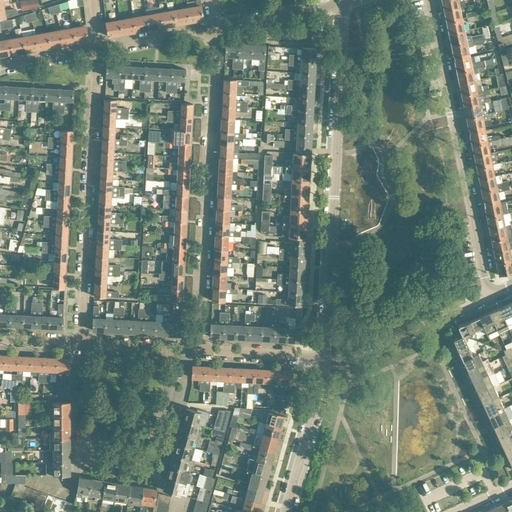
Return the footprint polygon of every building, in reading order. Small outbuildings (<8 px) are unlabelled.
[(21,11),(39,8),(37,0),(30,0),(20,2),(21,11)] [(200,0),(194,0),(186,1),(188,8),(190,22),(204,19),(201,5),(200,0)] [(466,6),(464,0),(441,0),(444,10),(460,7),(466,6)] [(3,5),(0,5),(0,18),(6,18),(18,14),(16,10),(10,11),(10,9),(4,10),(3,5)] [(163,26),(160,13),(159,7),(146,10),(147,15),(149,29),(163,26)] [(446,22),(462,19),(460,7),(444,10),(446,22)] [(176,24),(190,22),(188,8),(174,10),(176,24)] [(174,10),(160,13),(163,26),(176,24),(174,10)] [(147,15),(133,18),(135,31),(149,29),(147,15)] [(122,34),(135,31),(133,18),(119,20),(122,34)] [(449,33),(464,30),(462,19),(446,22),(449,33)] [(119,20),(106,23),(108,36),(122,34),(119,20)] [(86,26),(73,28),(76,42),(88,40),(86,26)] [(63,45),(76,42),(73,28),(61,30),(63,45)] [(21,31),(22,37),(25,51),(38,49),(35,35),(34,29),(21,31)] [(50,47),(63,45),(61,30),(48,32),(50,47)] [(451,45),(467,41),(479,39),(478,35),(466,37),(464,30),(449,33),(451,45)] [(50,47),(48,32),(35,35),(38,49),(50,47)] [(491,36),(479,39),(467,41),(451,45),(454,59),(470,55),(469,54),(468,46),(492,41),(491,36)] [(25,51),(22,37),(10,39),(12,54),(25,51)] [(10,39),(0,41),(0,55),(12,54),(10,39)] [(188,51),(198,55),(202,43),(192,40),(188,51)] [(238,69),(239,44),(226,43),(225,56),(233,56),(233,62),(234,62),(233,69),(238,69)] [(252,45),(239,44),(238,69),(243,69),(243,57),(251,57),(252,45)] [(265,46),(252,45),(251,57),(260,58),(259,70),(264,70),(265,46)] [(275,46),(268,46),(267,54),(275,55),(275,46)] [(289,59),(315,61),(316,51),(316,48),(302,48),(302,55),(296,55),(296,56),(290,55),(289,59)] [(470,57),(470,55),(454,59),(457,72),(484,66),(485,66),(484,60),(475,62),(474,56),(470,57)] [(496,58),(484,60),(485,66),(498,64),(496,58)] [(289,59),(289,64),(295,64),(295,65),(301,66),(301,73),(314,73),(315,61),(289,59)] [(119,77),(120,66),(106,65),(106,76),(112,77),(112,83),(114,84),(114,89),(118,90),(119,77)] [(133,66),(120,66),(119,77),(118,90),(123,90),(123,77),(132,78),(133,66)] [(146,67),(133,66),(132,78),(141,78),(140,91),(145,91),(146,67)] [(485,70),(484,66),(457,72),(459,83),(475,80),(473,73),(485,70)] [(159,79),(159,68),(146,67),(145,91),(149,91),(150,79),(159,79)] [(172,69),(159,68),(159,79),(167,80),(167,92),(171,93),(172,69)] [(186,69),(172,69),(171,93),(176,93),(176,87),(177,80),(185,81),(186,69)] [(288,80),(288,84),(300,85),(314,86),(314,73),(301,73),(300,80),(294,79),(294,80),(288,80)] [(502,74),(500,74),(495,75),(497,87),(499,87),(505,85),(502,74)] [(224,79),(223,93),(236,93),(236,85),(240,85),(247,86),(248,86),(248,85),(249,81),(224,79)] [(476,87),(475,80),(459,83),(461,95),(477,92),(489,89),(488,85),(476,87)] [(266,83),(266,88),(288,89),(293,89),(293,91),(300,92),(299,97),(313,98),(314,86),(300,85),(288,84),(285,84),(266,83)] [(507,94),(505,85),(499,87),(500,95),(507,94)] [(4,103),(4,110),(9,111),(10,98),(18,98),(19,87),(6,86),(5,97),(4,103)] [(31,112),(32,99),(33,87),(19,87),(18,98),(27,99),(26,111),(31,112)] [(37,99),(45,100),(46,88),(33,87),(32,99),(31,112),(36,112),(37,99)] [(58,113),(59,100),(59,89),(46,88),(45,100),(54,100),(53,113),(58,113)] [(59,89),(59,100),(58,113),(63,113),(64,101),(73,101),(73,90),(59,89)] [(489,89),(477,92),(461,95),(464,106),(485,102),(483,95),(490,93),(489,89)] [(235,102),(236,93),(223,93),(222,105),(248,107),(248,102),(235,102)] [(265,97),(265,108),(275,109),(275,104),(270,104),(271,98),(265,97)] [(312,111),(313,98),(299,97),(299,103),(294,103),(294,105),(280,104),(280,109),(312,111)] [(506,97),(500,99),(502,110),(509,108),(508,104),(506,97)] [(105,99),(104,112),(115,113),(128,113),(128,108),(116,108),(116,100),(105,99)] [(466,118),(482,114),(487,113),(485,102),(464,106),(466,118)] [(168,111),(168,116),(174,116),(180,117),(192,117),(193,104),(184,103),(181,103),(181,111),(168,111)] [(222,105),(222,118),(234,119),(235,111),(248,111),(248,107),(222,105)] [(298,116),(298,122),(312,123),(312,111),(280,109),(278,109),(278,113),(293,114),(293,116),(298,116)] [(104,112),(103,125),(115,126),(115,118),(125,119),(128,119),(128,118),(128,113),(115,113),(104,112)] [(467,120),(469,130),(484,127),(483,120),(488,119),(488,118),(495,117),(494,112),(487,113),(482,114),(466,118),(467,120)] [(180,117),(180,130),(191,130),(192,117),(180,117)] [(222,118),(221,131),(246,133),(247,129),(247,128),(234,127),(234,119),(222,118)] [(311,136),(312,123),(298,122),(298,130),(286,130),(285,134),(311,136)] [(103,125),(103,138),(114,139),(115,126),(103,125)] [(487,141),(499,138),(498,134),(486,137),(484,127),(469,130),(469,133),(472,144),(487,141)] [(149,131),(148,141),(166,142),(173,143),(190,143),(191,130),(180,130),(171,129),(171,137),(160,136),(160,132),(149,131)] [(48,137),(48,142),(61,143),(72,143),(73,130),(71,130),(61,130),(61,137),(48,137)] [(221,131),(220,144),(238,145),(239,137),(246,137),(246,133),(221,131)] [(285,134),(285,139),(297,140),(297,148),(296,153),(309,153),(310,153),(310,149),(310,148),(310,145),(311,136),(285,134)] [(511,135),(499,138),(487,141),(472,144),(474,156),(490,153),(488,145),(511,140),(511,135)] [(103,138),(102,152),(113,152),(114,144),(127,145),(127,140),(120,139),(114,139),(103,138)] [(48,142),(48,148),(60,148),(60,156),(72,157),(72,143),(61,143),(48,142)] [(173,143),(173,148),(179,148),(178,156),(190,157),(190,143),(173,143)] [(220,144),(220,157),(238,158),(238,153),(238,145),(220,144)] [(102,152),(101,165),(113,165),(125,166),(126,161),(113,160),(113,152),(102,152)] [(309,167),(310,153),(309,153),(296,153),(293,152),(293,160),(285,160),(285,166),(309,167)] [(490,153),(474,156),(476,167),(497,163),(495,152),(490,153)] [(154,155),(147,154),(147,167),(154,167),(155,155),(154,155)] [(273,156),(265,155),(265,165),(273,166),(273,156)] [(47,163),(47,168),(59,169),(71,170),(72,157),(60,156),(59,164),(47,163)] [(168,169),(189,170),(190,157),(178,156),(178,163),(169,162),(168,169)] [(220,157),(219,170),(231,171),(232,162),(253,163),(257,164),(257,159),(244,159),(220,157)] [(504,161),(497,163),(476,167),(479,179),(494,176),(493,168),(505,166),(504,161)] [(101,165),(100,178),(112,178),(112,171),(118,171),(125,171),(125,166),(113,165),(101,165)] [(272,172),(273,166),(265,165),(264,175),(272,176),(272,172)] [(309,182),(309,167),(285,166),(285,172),(284,180),(291,181),(309,182)] [(0,174),(10,176),(20,177),(20,173),(10,171),(11,170),(0,168),(0,174)] [(47,168),(46,174),(59,175),(58,182),(70,183),(71,170),(59,169),(47,168)] [(165,168),(164,173),(171,174),(177,174),(177,182),(188,183),(189,170),(168,169),(165,168)] [(219,170),(218,183),(243,185),(243,179),(237,178),(237,171),(231,171),(219,170)] [(501,174),(494,176),(479,179),(481,190),(509,185),(508,180),(502,181),(501,174)] [(100,178),(100,191),(111,192),(124,192),(124,187),(112,186),(112,178),(100,178)] [(136,179),(117,178),(116,186),(136,187),(136,179)] [(308,196),(309,182),(291,181),(291,188),(284,188),(283,195),(308,196)] [(46,189),(45,195),(58,195),(69,196),(70,183),(58,182),(58,190),(53,190),(46,189)] [(163,195),(188,196),(188,183),(177,182),(176,190),(170,189),(157,189),(156,194),(163,194),(163,195)] [(218,188),(218,196),(230,197),(230,189),(237,190),(237,189),(243,189),(243,185),(218,183),(218,188)] [(272,184),(264,184),(263,194),(271,194),(272,184)] [(484,204),(500,201),(499,199),(498,191),(510,189),(509,185),(481,190),(484,204)] [(100,191),(99,204),(111,205),(111,197),(124,198),(124,192),(111,192),(100,191)] [(271,204),(271,194),(263,194),(263,204),(271,204)] [(45,195),(45,200),(46,200),(45,208),(57,209),(69,209),(69,196),(58,195),(45,195)] [(169,208),(187,209),(188,196),(163,195),(163,208),(169,208)] [(307,210),(308,196),(283,195),(283,201),(290,201),(290,209),(307,210)] [(217,205),(217,209),(242,211),(242,206),(230,205),(230,197),(218,196),(217,205)] [(487,217),(511,211),(511,206),(507,208),(505,201),(500,202),(500,201),(484,204),(487,217)] [(99,204),(98,217),(110,218),(123,219),(123,213),(110,213),(111,205),(99,204)] [(154,215),(153,220),(162,221),(168,221),(175,221),(186,222),(187,209),(175,208),(175,216),(169,216),(154,215)] [(44,216),(44,221),(56,222),(68,222),(69,209),(57,209),(57,214),(51,214),(51,216),(44,216)] [(217,209),(216,222),(229,223),(229,215),(235,216),(235,215),(241,215),(242,211),(217,209)] [(282,223),(306,224),(307,210),(290,209),(289,216),(282,216),(282,223)] [(270,212),(262,212),(262,222),(270,222),(270,212)] [(502,214),(487,217),(489,229),(505,225),(502,214)] [(98,217),(98,230),(109,231),(110,223),(122,224),(123,219),(110,218),(98,217)] [(44,221),(44,226),(56,227),(56,235),(67,235),(68,222),(56,222),(44,221)] [(162,221),(162,226),(174,227),(174,235),(186,235),(186,222),(175,221),(168,221),(162,221)] [(216,222),(216,235),(238,237),(241,237),(241,232),(228,231),(229,223),(216,222)] [(270,225),(270,222),(262,222),(261,232),(269,232),(270,225)] [(305,238),(306,238),(306,224),(282,223),(282,229),(289,229),(288,237),(292,237),(305,238)] [(505,225),(489,229),(491,240),(507,236),(511,235),(511,230),(511,231),(510,224),(505,225)] [(98,230),(97,244),(108,244),(121,245),(122,240),(109,239),(109,231),(98,230)] [(42,247),(67,249),(67,235),(56,235),(55,243),(43,242),(42,247)] [(160,247),(185,249),(186,235),(174,235),(173,243),(167,243),(160,242),(160,247)] [(216,235),(215,248),(227,249),(228,241),(233,241),(238,241),(238,237),(216,235)] [(511,235),(507,236),(491,240),(494,252),(511,247),(511,235)] [(254,248),(255,237),(254,237),(242,237),(242,243),(250,244),(250,248),(254,248)] [(305,240),(306,238),(305,238),(292,237),(292,240),(292,242),(291,249),(276,249),(276,254),(279,254),(305,255),(305,240)] [(259,240),(258,252),(268,252),(268,240),(259,240)] [(97,244),(96,257),(108,257),(108,249),(114,249),(121,250),(121,245),(108,244),(97,244)] [(152,257),(152,247),(142,246),(142,257),(152,257)] [(66,262),(67,249),(42,247),(42,252),(48,253),(47,261),(54,261),(66,262)] [(166,261),(184,262),(185,249),(160,247),(160,252),(166,252),(166,261)] [(511,247),(494,252),(496,263),(511,259),(511,247)] [(215,248),(214,261),(240,263),(240,258),(227,257),(227,249),(215,248)] [(279,254),(279,259),(291,260),(290,267),(304,268),(305,255),(279,254)] [(96,257),(95,270),(107,270),(120,271),(120,265),(107,264),(108,257),(96,257)] [(511,259),(496,263),(499,275),(511,272),(511,259)] [(160,274),(183,275),(184,262),(166,261),(161,260),(160,274)] [(41,268),(41,274),(53,274),(65,275),(66,262),(54,261),(54,269),(41,268)] [(240,263),(214,261),(213,274),(226,275),(226,266),(239,267),(240,263)] [(290,274),(278,274),(277,279),(284,279),(290,279),(303,280),(304,268),(290,267),(290,274)] [(95,270),(95,283),(106,284),(106,283),(107,276),(112,276),(119,277),(120,271),(107,270),(95,270)] [(41,274),(41,279),(53,279),(53,287),(64,288),(65,275),(53,274),(41,274)] [(159,274),(159,279),(165,279),(172,280),(171,288),(183,288),(183,275),(160,274),(159,274)] [(213,274),(213,287),(238,289),(238,284),(232,284),(232,283),(226,283),(226,275),(213,274)] [(289,284),(289,292),(303,293),(303,280),(290,279),(284,279),(277,279),(277,284),(289,284)] [(95,283),(94,296),(106,297),(118,297),(119,292),(106,291),(106,284),(95,283)] [(213,287),(212,301),(224,301),(225,293),(237,293),(238,289),(213,287)] [(158,300),(182,302),(183,288),(171,288),(171,296),(158,295),(158,300)] [(302,299),(303,293),(289,292),(288,300),(276,299),(276,304),(302,305),(302,299)] [(23,315),(23,326),(36,327),(37,316),(37,303),(38,297),(33,297),(32,315),(23,315)] [(0,313),(0,325),(10,326),(10,314),(11,302),(6,301),(5,314),(0,313)] [(105,331),(117,332),(119,301),(114,301),(113,319),(105,319),(105,331)] [(117,332),(130,332),(131,320),(123,320),(124,302),(119,301),(117,332)] [(10,314),(10,326),(23,326),(23,315),(15,314),(16,302),(11,302),(10,314)] [(131,320),(130,332),(142,333),(144,310),(144,303),(139,302),(139,309),(138,321),(131,320)] [(37,316),(36,327),(49,328),(50,316),(42,316),(42,303),(37,303),(37,316)] [(511,310),(509,303),(499,307),(507,325),(511,322),(511,310)] [(50,316),(49,328),(62,329),(64,304),(59,304),(58,317),(50,316)] [(156,322),(155,334),(168,334),(169,304),(165,304),(164,314),(156,314),(156,322)] [(180,335),(181,323),(181,317),(173,316),(173,304),(169,304),(168,334),(180,335)] [(92,330),(105,331),(105,319),(97,319),(98,306),(93,306),(92,330)] [(499,307),(489,312),(497,329),(499,334),(509,329),(507,325),(499,307)] [(142,333),(155,334),(156,322),(148,321),(149,310),(144,310),(142,333)] [(211,324),(210,337),(223,337),(224,325),(224,312),(220,311),(220,325),(211,324)] [(224,325),(223,337),(236,338),(236,326),(228,325),(229,312),(224,312),(224,325)] [(487,334),(497,329),(489,312),(479,317),(484,327),(487,334)] [(236,338),(249,339),(249,326),(250,320),(250,313),(245,313),(245,326),(236,326),(236,338)] [(262,327),(261,340),(274,340),(275,328),(276,314),(271,314),(270,327),(262,327)] [(275,328),(274,340),(287,341),(288,328),(288,326),(288,321),(280,321),(280,314),(276,314),(275,328)] [(288,328),(287,341),(300,342),(301,329),(301,316),(297,316),(297,322),(296,322),(296,329),(294,329),(288,328)] [(479,317),(458,326),(460,330),(458,334),(468,338),(470,333),(475,331),(484,327),(479,317)] [(249,339),(261,340),(262,327),(249,326),(249,339)] [(457,338),(453,340),(463,361),(473,356),(466,342),(468,338),(458,334),(457,338)] [(502,356),(504,361),(511,357),(511,351),(505,355),(502,356)] [(463,361),(468,372),(489,362),(487,359),(482,361),(478,353),(473,356),(463,361)] [(16,368),(17,356),(3,355),(2,368),(16,368)] [(17,356),(16,368),(18,369),(18,374),(17,381),(18,381),(22,381),(22,375),(23,369),(29,369),(30,357),(17,356)] [(42,382),(44,358),(30,357),(29,369),(38,370),(37,381),(42,382)] [(56,371),(57,358),(44,358),(42,382),(47,382),(48,370),(56,371)] [(70,378),(70,371),(71,359),(57,358),(56,371),(65,371),(64,388),(55,388),(55,396),(70,397),(70,378)] [(468,372),(473,383),(488,376),(488,375),(494,373),(489,362),(468,372)] [(190,390),(187,403),(203,404),(204,391),(204,378),(205,366),(192,366),(192,378),(199,378),(199,384),(200,384),(199,390),(190,390)] [(204,378),(204,391),(208,392),(208,384),(208,379),(217,379),(217,367),(205,366),(204,378)] [(228,405),(229,393),(230,368),(217,367),(217,379),(225,380),(225,392),(216,392),(215,404),(228,405)] [(242,380),(242,368),(230,368),(229,393),(233,393),(233,380),(242,380)] [(242,380),(241,386),(250,387),(249,394),(253,394),(255,369),(242,368),(242,380)] [(267,382),(267,370),(255,369),(253,394),(257,394),(258,387),(266,387),(267,382)] [(267,370),(267,382),(275,382),(274,395),(278,396),(279,382),(280,371),(267,370)] [(279,382),(278,396),(284,396),(284,388),(284,383),(292,383),(292,371),(280,371),(279,382)] [(488,376),(473,383),(478,394),(494,386),(499,384),(494,373),(488,375),(488,376)] [(2,378),(1,387),(11,388),(10,401),(14,401),(15,401),(16,397),(17,389),(18,381),(17,381),(12,380),(2,378)] [(478,394),(483,404),(499,397),(494,386),(478,394)] [(278,406),(287,406),(290,396),(284,396),(278,396),(278,406)] [(483,404),(488,415),(504,408),(499,397),(483,404)] [(50,414),(53,414),(70,414),(70,402),(53,402),(53,408),(50,408),(50,414)] [(504,408),(488,415),(493,426),(509,419),(511,417),(511,411),(509,406),(504,408)] [(186,408),(183,420),(199,425),(204,426),(208,412),(197,409),(197,411),(186,408)] [(269,411),(265,423),(281,428),(285,414),(286,410),(269,409),(269,411)] [(217,415),(229,419),(231,410),(218,410),(217,415)] [(50,426),(53,426),(70,426),(70,414),(53,414),(53,421),(50,421),(50,426)] [(217,415),(213,428),(225,432),(229,419),(217,415)] [(493,426),(498,437),(511,430),(511,426),(509,419),(493,426)] [(183,420),(179,431),(199,437),(201,431),(198,430),(199,425),(183,420)] [(249,432),(256,434),(262,435),(278,440),(281,428),(265,423),(258,421),(256,428),(250,427),(249,432)] [(50,438),(70,438),(70,426),(53,426),(53,432),(50,432),(50,438)] [(240,429),(234,428),(231,427),(228,439),(234,441),(237,431),(240,432),(240,429)] [(217,439),(216,442),(222,443),(225,432),(213,428),(211,434),(216,436),(215,438),(217,439)] [(511,430),(498,437),(503,448),(511,443),(511,430)] [(197,442),(199,437),(179,431),(176,443),(191,447),(192,444),(193,441),(197,442)] [(252,446),(259,447),(274,452),(278,440),(262,435),(256,434),(252,446)] [(18,444),(8,444),(8,450),(11,450),(22,450),(22,444),(21,444),(21,438),(18,438),(18,444)] [(50,450),(70,450),(70,438),(50,438),(50,444),(50,450)] [(213,450),(219,452),(222,443),(216,442),(213,450)] [(249,458),(255,459),(271,464),(274,452),(259,447),(252,446),(240,442),(239,447),(251,450),(249,458)] [(176,443),(173,455),(192,460),(199,462),(203,450),(191,447),(176,443)] [(511,443),(503,448),(508,459),(511,457),(511,443)] [(50,463),(70,462),(70,450),(50,450),(46,450),(46,463),(50,463)] [(231,453),(225,451),(221,463),(224,463),(228,465),(231,453)] [(191,464),(192,460),(173,455),(170,466),(189,471),(193,467),(191,464)] [(246,470),(252,471),(267,476),(271,464),(255,459),(249,458),(246,470)] [(50,463),(46,463),(46,475),(70,475),(70,462),(50,463)] [(170,466),(167,478),(190,484),(190,483),(188,483),(190,476),(188,476),(189,471),(170,466)] [(205,469),(203,475),(207,476),(208,476),(212,477),(214,470),(210,469),(210,470),(205,469)] [(264,490),(267,476),(252,471),(249,484),(248,486),(264,490)] [(207,476),(203,488),(206,489),(211,490),(214,480),(212,479),(212,477),(208,476),(207,476)] [(77,486),(76,496),(81,497),(80,500),(88,501),(89,498),(92,479),(81,477),(79,477),(77,486)] [(186,496),(190,484),(167,478),(163,490),(186,496)] [(101,498),(102,498),(105,481),(92,479),(89,498),(94,499),(95,495),(102,496),(101,498)] [(115,500),(117,483),(105,481),(102,498),(115,500)] [(25,483),(14,483),(10,496),(18,496),(26,499),(30,488),(24,486),(25,483)] [(130,485),(117,483),(115,500),(127,503),(130,485)] [(141,505),(143,487),(130,485),(127,503),(141,505)] [(230,494),(231,494),(245,498),(260,502),(264,490),(248,486),(246,492),(240,490),(240,492),(231,490),(230,494)] [(156,489),(144,487),(143,487),(141,505),(139,511),(146,511),(148,504),(154,505),(156,492),(156,489)] [(200,487),(196,500),(202,501),(208,502),(211,490),(206,489),(203,488),(200,487)] [(36,490),(30,488),(26,499),(32,501),(36,490)] [(32,501),(38,503),(42,492),(36,490),(32,501)] [(38,503),(44,506),(48,494),(42,492),(38,503)] [(158,493),(157,500),(169,502),(170,496),(158,493)] [(54,497),(48,494),(44,506),(48,507),(48,508),(49,509),(54,497)] [(243,505),(241,510),(247,511),(257,511),(260,502),(245,498),(231,494),(230,501),(243,505)] [(54,497),(49,509),(52,511),(55,511),(60,499),(54,497)] [(511,511),(511,498),(503,503),(507,511),(511,511)] [(62,511),(66,501),(60,499),(55,511),(62,511)] [(206,509),(208,502),(202,501),(196,500),(195,506),(206,509)] [(71,511),(73,503),(66,501),(62,511),(71,511)] [(507,511),(503,503),(492,508),(494,511),(507,511)]
